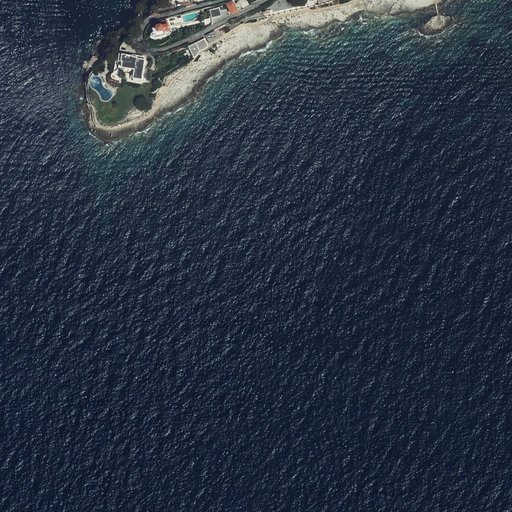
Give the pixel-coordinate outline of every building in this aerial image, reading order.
[(233,3),(227,4),(232,14),(237,12),(233,3)] [(219,9),(210,11),(212,19),(221,16),(219,9)] [(156,28),(153,29),(154,33),(154,34),(153,35),(152,36),(153,38),(154,38),(155,38),(166,36),(165,32),(169,31),(168,24),(176,22),(175,17),(166,19),(167,21),(162,22),(163,26),(161,26),(160,25),(157,26),(156,28)] [(215,32),(206,37),(210,44),(219,39),(215,32)] [(190,48),(195,57),(199,52),(209,46),(205,39),(190,48)] [(130,56),(120,54),(119,61),(123,62),(122,68),(125,68),(125,69),(129,70),(129,69),(135,69),(133,81),(141,82),(141,80),(142,80),(145,59),(145,57),(131,55),(130,56)] [(120,83),(121,79),(120,79),(117,79),(115,78),(113,77),(113,75),(112,75),(111,76),(110,79),(110,81),(111,84),(113,84),(115,86),(117,86),(118,85),(120,84),(120,83)]
